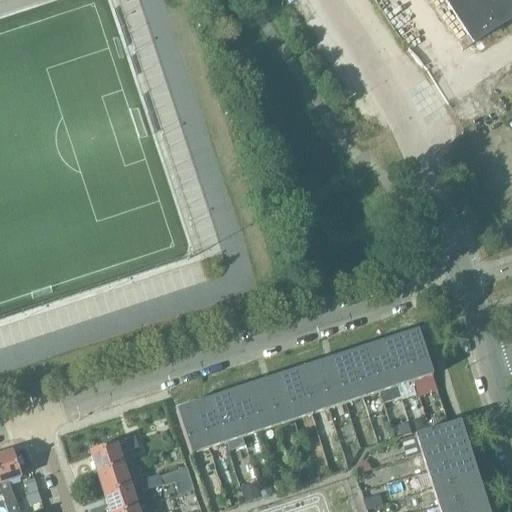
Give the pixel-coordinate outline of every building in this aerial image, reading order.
[(443,0),(473,46),(511,19),(511,11),(504,0),(443,0)] [(511,94),(504,82),(485,94),(509,132),(511,129),(511,94)] [(416,334),(399,340),(414,383),(430,377),(430,378),(432,378),(417,333),(416,334)] [(399,340),(382,346),(397,388),(414,383),(399,340)] [(382,346),(365,351),(380,394),(397,388),(382,346)] [(365,351),(348,357),(363,400),(380,394),(365,351)] [(331,363),(345,405),(363,400),(348,357),(331,363)] [(328,411),(345,405),(331,363),(314,368),(328,411)] [(311,417),(328,411),(314,368),(297,374),(311,417)] [(294,422),(311,417),(297,374),(280,380),(294,422)] [(277,428),(294,422),(280,380),(263,386),(277,428)] [(263,386),(246,391),(260,434),(277,428),(263,386)] [(246,391),(229,397),(243,439),(260,434),(246,391)] [(229,397),(212,403),(226,445),(243,439),(229,397)] [(212,403),(195,408),(209,451),(226,445),(212,403)] [(158,404),(146,407),(150,422),(162,419),(158,404)] [(209,451),(195,408),(178,414),(178,413),(176,413),(191,458),(193,457),(192,456),(209,451)] [(423,418),(412,422),(416,433),(427,430),(423,418)] [(444,418),(428,423),(431,433),(448,428),(444,418)] [(407,424),(395,428),(398,438),(411,434),(407,424)] [(415,440),(416,440),(421,457),(464,443),(459,426),(460,426),(460,424),(448,428),(431,433),(414,439),(415,440)] [(331,460),(347,454),(342,439),(326,445),(331,460)] [(90,454),(97,476),(123,467),(119,455),(138,449),(135,440),(125,443),(116,446),(116,445),(90,454)] [(469,460),(464,443),(421,457),(427,474),(469,460)] [(19,511),(16,504),(15,504),(8,484),(21,479),(12,454),(0,458),(0,489),(2,497),(7,511),(19,511)] [(475,477),(469,460),(427,474),(432,491),(475,477)] [(104,497),(130,488),(138,486),(131,465),(123,467),(97,476),(104,497)] [(152,490),(162,487),(159,477),(149,481),(152,490)] [(480,494),(475,477),(432,491),(438,508),(480,494)] [(34,480),(24,484),(28,495),(38,492),(34,480)] [(139,484),(139,485),(142,493),(152,490),(149,481),(139,484)] [(255,484),(240,489),(245,504),(260,499),(255,484)] [(132,511),(138,510),(133,497),(130,488),(104,497),(109,511),(132,511)] [(266,488),(259,490),(262,499),(269,496),(266,488)] [(438,508),(439,511),(484,511),(486,511),(480,494),(438,508)]
